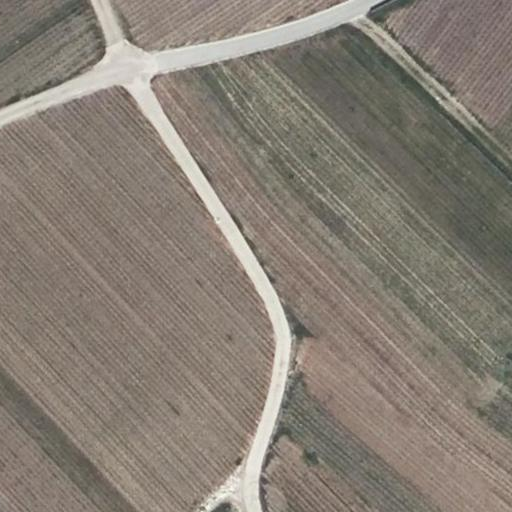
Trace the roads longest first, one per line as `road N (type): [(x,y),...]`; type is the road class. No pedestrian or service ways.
road 1 (track): [(256,511),(252,467),(280,367),(278,319),(245,252),(129,71)]
road 2 (unclassified): [(129,71),(284,33),(372,0)]
road 3 (track): [(0,115),(129,71)]
